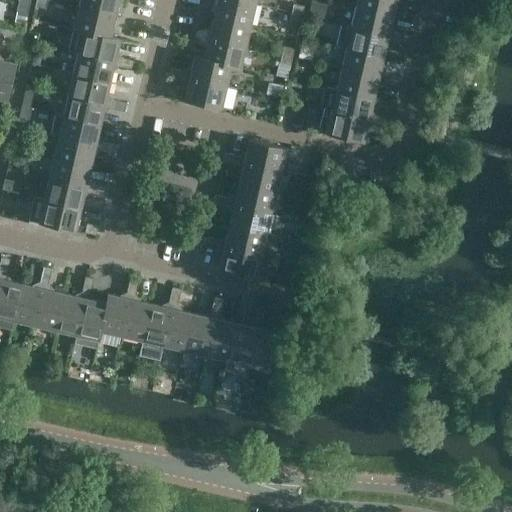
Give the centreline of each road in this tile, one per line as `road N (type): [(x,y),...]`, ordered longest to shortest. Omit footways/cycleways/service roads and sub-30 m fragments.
road 1 (residential): [(146,104),(395,162),(431,0)]
road 2 (unclassified): [(489,511),(418,489),(162,464)]
road 3 (unclassified): [(162,464),(270,499),(360,511)]
road 4 (residential): [(293,294),(111,252)]
road 5 (unclassified): [(162,464),(0,426)]
road 6 (residential): [(111,252),(146,104)]
